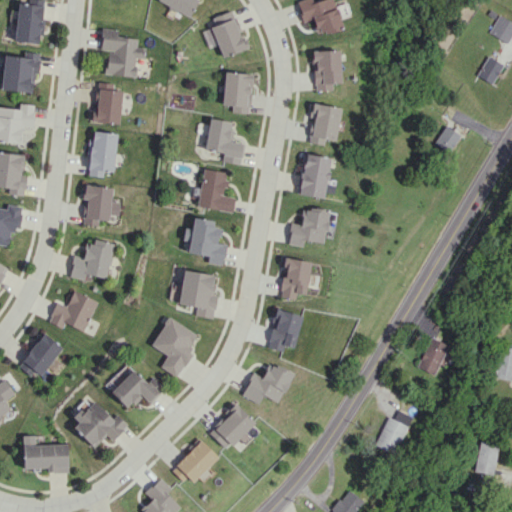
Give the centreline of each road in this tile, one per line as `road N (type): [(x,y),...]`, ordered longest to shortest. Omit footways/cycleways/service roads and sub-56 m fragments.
road 1 (residential): [(264,0),(276,15),(288,101),(250,315),(230,361),(202,399),(94,497),(36,507),(0,503)]
road 2 (secondary): [(258,511),(327,435),(511,136)]
road 3 (residential): [(77,0),(42,262),(0,331)]
